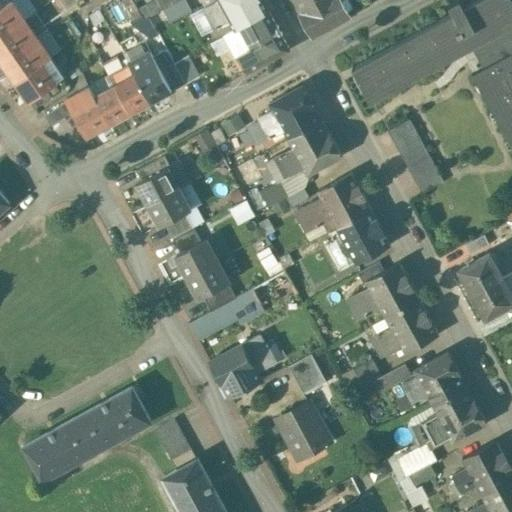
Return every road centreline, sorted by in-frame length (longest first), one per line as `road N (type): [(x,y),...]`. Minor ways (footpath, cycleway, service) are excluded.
road 1 (residential): [(316,49),(511,425)]
road 2 (residential): [(88,178),(316,49)]
road 3 (residential): [(175,331),(36,409),(0,379)]
road 4 (residential): [(175,331),(270,511)]
road 5 (residential): [(88,178),(175,331)]
